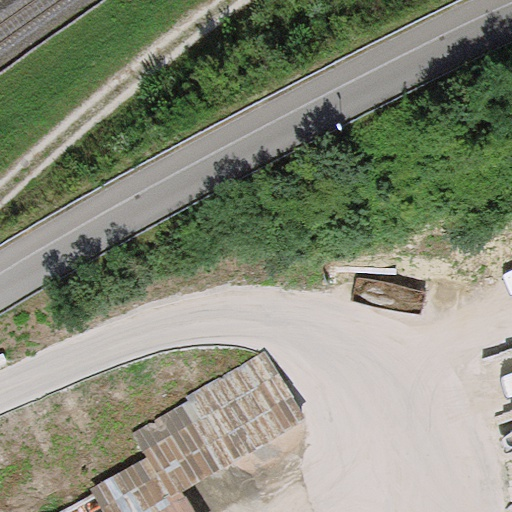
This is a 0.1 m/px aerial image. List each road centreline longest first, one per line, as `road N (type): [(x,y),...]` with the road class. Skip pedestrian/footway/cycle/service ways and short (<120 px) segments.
road 1 (residential): [(511,23),(0,291)]
road 2 (track): [(235,0),(0,191)]
